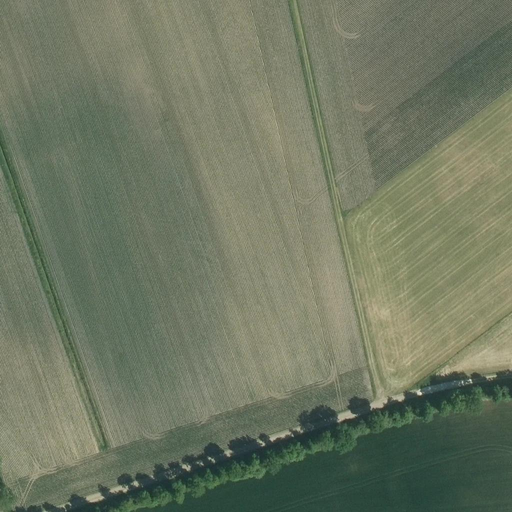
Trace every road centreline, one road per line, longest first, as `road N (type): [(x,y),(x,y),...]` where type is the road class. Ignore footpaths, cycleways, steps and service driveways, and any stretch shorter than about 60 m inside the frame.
road 1 (track): [(382,405),(51,511)]
road 2 (track): [(382,405),(511,375)]
